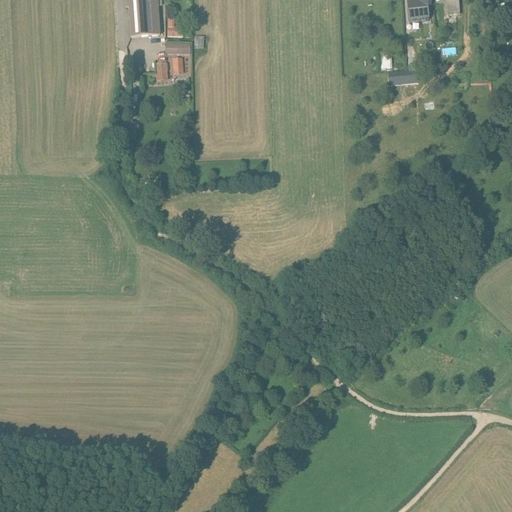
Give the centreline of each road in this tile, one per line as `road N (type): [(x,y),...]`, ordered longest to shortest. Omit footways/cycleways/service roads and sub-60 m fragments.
road 1 (track): [(121,51),(118,177),(138,213),(243,288),(362,402),(404,415),(476,414)]
road 2 (track): [(401,511),(488,417)]
